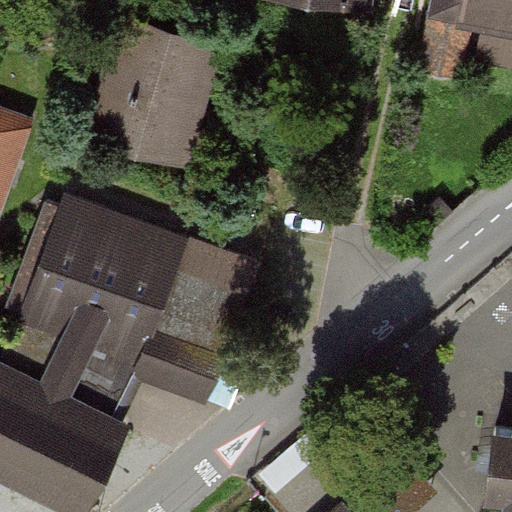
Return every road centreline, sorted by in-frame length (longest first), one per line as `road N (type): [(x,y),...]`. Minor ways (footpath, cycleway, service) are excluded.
road 1 (residential): [(160,511),(511,213)]
road 2 (unknown): [(0,285),(229,405),(256,430)]
